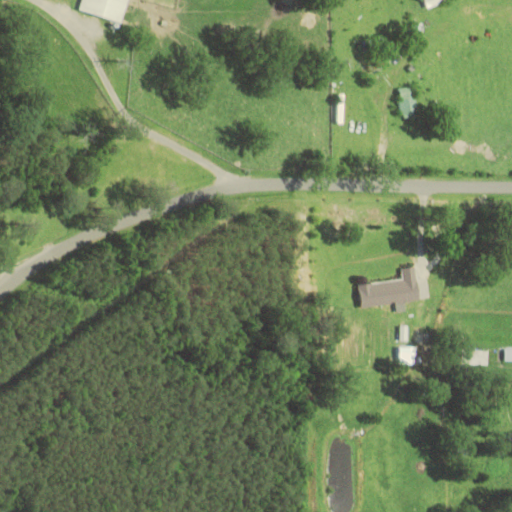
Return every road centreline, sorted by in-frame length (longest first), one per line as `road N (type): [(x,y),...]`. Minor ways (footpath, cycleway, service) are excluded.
road 1 (residential): [(0,295),(67,248),(228,187),(511,188)]
road 2 (residential): [(228,187),(170,321),(133,511)]
road 3 (residential): [(13,0),(128,119),(228,187)]
